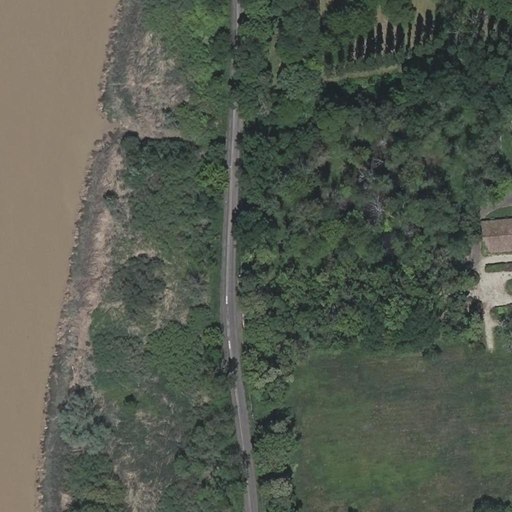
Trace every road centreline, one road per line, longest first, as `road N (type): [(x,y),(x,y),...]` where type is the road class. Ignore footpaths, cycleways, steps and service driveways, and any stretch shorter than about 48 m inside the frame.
road 1 (tertiary): [(242,0),(232,301),(255,511)]
road 2 (track): [(511,76),(477,66),(237,149)]
